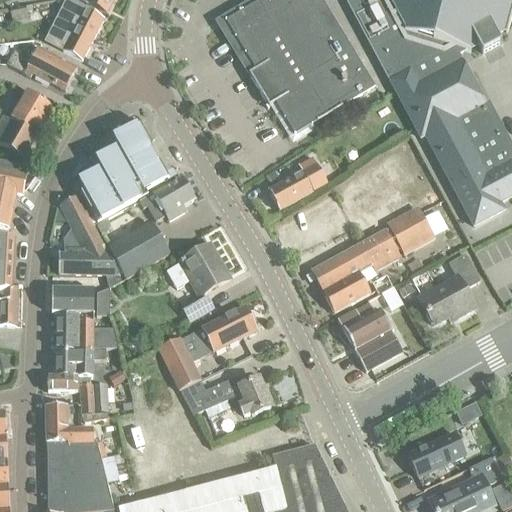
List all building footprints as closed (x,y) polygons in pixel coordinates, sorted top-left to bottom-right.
[(78,0),(106,14),(113,0),(78,0)] [(259,4),(225,25),(255,73),(249,77),(269,109),(275,106),(295,139),(375,90),(320,0),(257,0),(257,1),(259,4)] [(511,0),(344,0),(420,141),(424,139),(473,229),(503,213),(499,206),(511,199),(511,161),(505,148),(506,147),(506,146),(504,147),(499,139),(501,137),(499,138),(483,107),(484,107),(461,65),(456,57),(464,52),(469,55),(470,53),(466,51),(476,46),(481,56),(483,55),(483,54),(499,46),(501,46),(495,36),(506,30),(505,34),(506,35),(511,14),(511,0)] [(67,3),(47,44),(53,47),(81,62),(102,21),(75,7),(67,3)] [(26,15),(32,14),(31,9),(10,13),(12,24),(27,21),(26,15)] [(7,63),(5,67),(29,79),(30,76),(63,93),(75,71),(46,55),(37,51),(31,63),(13,53),(7,63)] [(0,122),(0,147),(21,160),(52,110),(27,95),(11,122),(3,117),(0,122)] [(138,204),(147,199),(145,194),(168,181),(151,149),(151,148),(151,147),(151,146),(139,125),(137,122),(136,122),(135,121),(131,121),(129,122),(128,123),(80,184),(79,184),(81,187),(76,189),(97,226),(138,202),(138,203),(138,204)] [(301,176),(267,194),(278,215),(313,196),(313,195),(327,188),(312,161),(298,169),(301,176)] [(0,229),(8,231),(15,196),(21,197),(26,168),(0,162),(0,229)] [(152,196),(147,199),(138,204),(143,211),(147,209),(155,224),(165,219),(168,223),(183,215),(181,210),(192,203),(181,183),(154,199),(152,196)] [(107,291),(109,290),(121,285),(77,199),(59,208),(81,251),(64,252),(64,257),(58,257),(58,278),(105,277),(107,291)] [(389,232),(404,258),(434,242),(420,215),(389,232)] [(108,251),(125,282),(168,258),(150,227),(140,233),(108,251)] [(323,295),(335,317),(371,297),(364,285),(379,278),(376,273),(399,261),(385,234),(313,274),(325,294),(323,295)] [(0,238),(0,294),(1,294),(1,295),(17,290),(18,288),(10,290),(13,240),(0,238)] [(180,266),(166,274),(176,292),(190,283),(199,299),(229,282),(209,248),(179,265),(180,266)] [(406,267),(412,277),(433,264),(428,255),(406,267)] [(449,268),(457,282),(419,303),(433,328),(455,316),(459,321),(475,312),(465,294),(479,286),(464,259),(449,268)] [(372,286),(377,297),(391,289),(385,279),(372,286)] [(397,292),(402,301),(414,294),(409,286),(397,292)] [(17,290),(1,295),(1,302),(0,302),(0,327),(16,327),(17,290)] [(109,290),(107,291),(95,296),(95,320),(109,320),(109,290)] [(92,293),(50,293),(50,324),(53,324),(76,324),(93,324),(92,293)] [(183,314),(189,325),(213,311),(207,300),(183,314)] [(391,331),(380,312),(374,315),(369,307),(339,324),(366,374),(403,354),(393,337),(397,335),(395,330),(391,331)] [(177,394),(178,394),(199,383),(190,366),(255,334),(244,311),(213,326),(214,327),(177,345),(176,343),(157,352),(177,394)] [(53,324),(53,356),(76,356),(76,352),(105,352),(117,352),(114,333),(93,333),(93,324),(76,324),(53,324)] [(76,356),(53,356),(53,380),(48,380),(47,392),(51,395),(77,396),(77,392),(80,392),(81,414),(84,422),(107,422),(106,388),(90,388),(90,381),(92,381),(92,363),(105,364),(105,352),(76,352),(76,356)] [(120,374),(109,380),(114,388),(124,381),(120,374)] [(199,384),(178,394),(192,418),(204,413),(208,421),(229,412),(226,403),(241,397),(245,405),(239,409),(243,419),(250,418),(251,419),(271,411),(259,382),(240,390),(236,381),(203,395),(199,384)] [(466,411),(455,416),(460,427),(479,418),(474,407),(466,411)] [(45,410),(46,446),(91,446),(90,433),(79,434),(79,423),(76,423),(76,409),(45,410)] [(448,468),(465,460),(454,437),(437,445),(437,444),(407,458),(418,482),(449,468),(448,468)] [(91,446),(46,446),(47,501),(51,501),(51,511),(111,511),(107,495),(106,488),(119,484),(118,479),(127,477),(122,456),(99,462),(96,446),(91,446)] [(285,511),(283,511),(344,511),(313,449),(271,459),(275,472),(285,511)] [(511,470),(507,460),(497,464),(503,477),(511,473),(511,470)] [(473,483),(428,503),(432,511),(486,511),(495,508),(486,490),(501,484),(491,462),(468,472),(473,483)] [(283,511),(285,511),(275,472),(120,511),(283,511)] [(0,511),(8,511),(7,490),(0,490),(0,511)]
